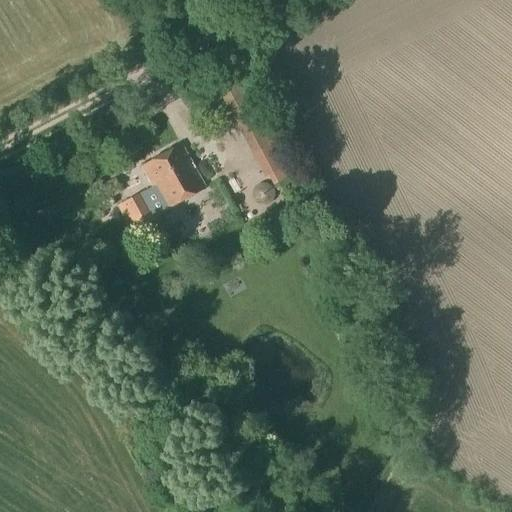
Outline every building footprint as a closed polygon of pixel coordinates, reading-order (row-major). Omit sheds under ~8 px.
[(228,100),(256,153),(276,142),(248,90),(228,100)] [(154,190),(144,196),(147,201),(155,216),(204,189),(180,145),(141,166),(154,190)] [(124,183),(111,192),(118,203),(132,193),(124,183)] [(261,205),(264,205),(267,204),(270,202),(273,199),(273,196),(273,192),(271,189),(268,187),(265,186),(261,185),(258,186),(255,189),(253,192),(252,196),(252,198),(254,202),(257,204),(261,205)] [(71,202),(78,215),(107,199),(101,186),(71,202)] [(118,206),(135,237),(159,224),(155,216),(147,201),(144,196),(142,193),(118,206)]
